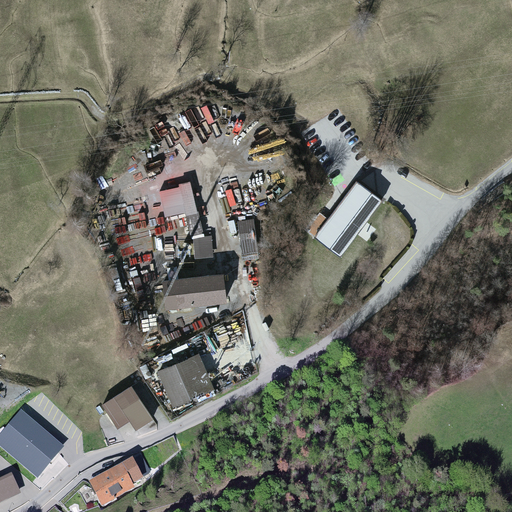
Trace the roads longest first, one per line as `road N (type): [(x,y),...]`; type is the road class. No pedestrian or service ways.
road 1 (residential): [(22,511),(133,440),(240,397),(418,262),(462,205),(511,164)]
road 2 (motorway): [(0,123),(158,112),(273,89),(511,6)]
road 3 (motorway): [(414,0),(149,70),(0,81)]
road 4 (track): [(331,159),(280,101),(196,80),(100,122),(82,98),(0,98)]
